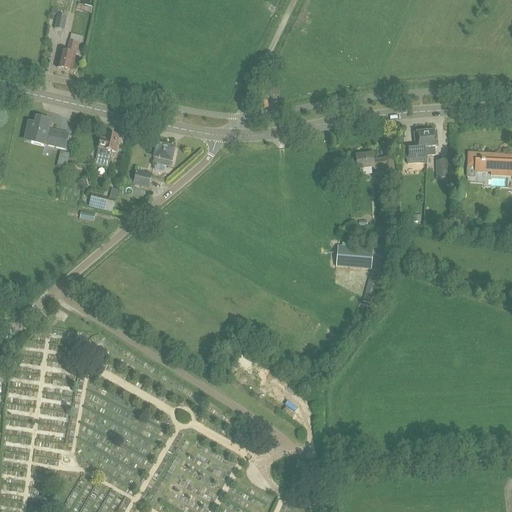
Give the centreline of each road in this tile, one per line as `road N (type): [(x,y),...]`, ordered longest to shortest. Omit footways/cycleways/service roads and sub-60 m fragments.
road 1 (residential): [(293,450),(55,290),(229,136)]
road 2 (tertiary): [(511,109),(229,136)]
road 3 (tertiary): [(229,136),(0,88)]
road 4 (residential): [(511,459),(324,467)]
road 5 (unclassified): [(229,136),(291,0)]
road 6 (residential): [(293,450),(274,454),(262,470),(276,493),(315,495),(324,467)]
